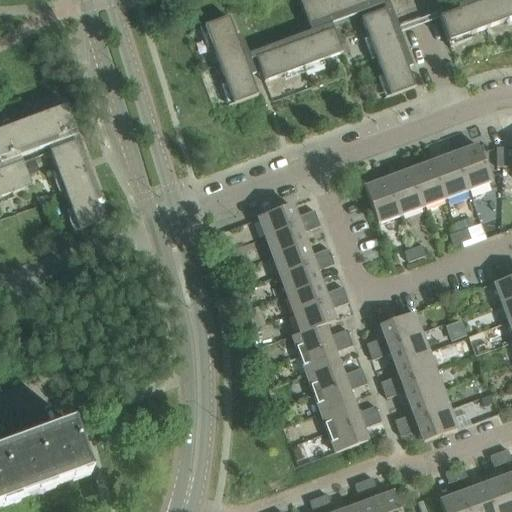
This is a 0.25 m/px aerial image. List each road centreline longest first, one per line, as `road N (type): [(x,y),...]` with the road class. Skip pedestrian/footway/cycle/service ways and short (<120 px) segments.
road 1 (residential): [(511,242),(363,297),(315,166)]
road 2 (unclassified): [(193,507),(205,440),(204,348),(176,218)]
road 3 (unclassified): [(155,226),(190,378),(178,502)]
road 4 (unclassified): [(87,0),(155,226)]
road 5 (unclassified): [(176,218),(110,0)]
road 6 (residential): [(0,287),(155,226)]
road 7 (residential): [(315,166),(176,218)]
road 8 (residential): [(450,115),(315,166)]
road 9 (residential): [(450,115),(410,0)]
